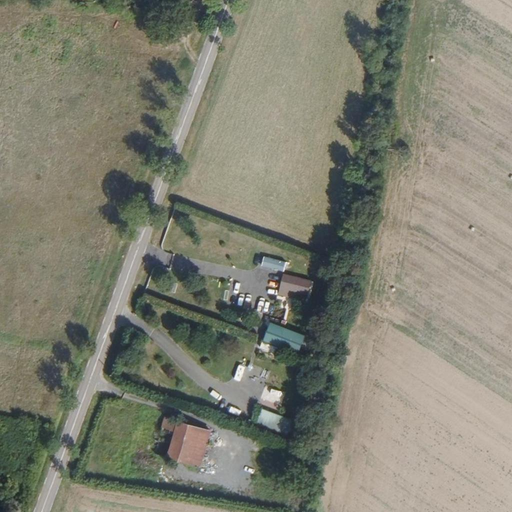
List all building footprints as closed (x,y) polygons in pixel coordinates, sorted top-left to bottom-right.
[(266,255),(263,265),(285,271),(287,261),(266,255)] [(283,275),(278,297),(296,301),(301,279),(283,275)] [(273,323),(265,343),(300,359),(309,338),(273,323)] [(296,423),(264,412),(258,428),(290,439),(296,423)] [(212,432),(165,418),(153,457),(200,470),(212,432)]
